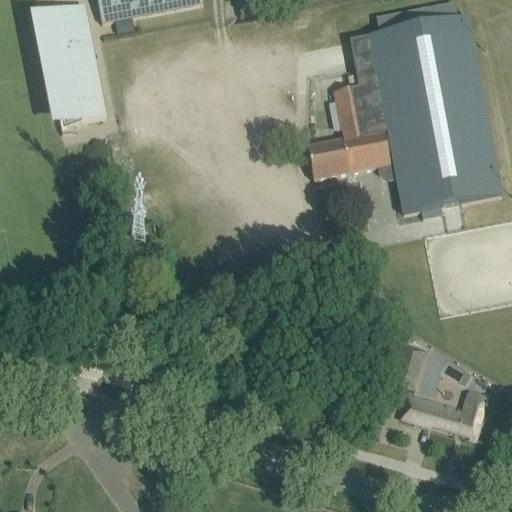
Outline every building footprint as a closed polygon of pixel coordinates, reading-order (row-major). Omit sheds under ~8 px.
[(201,0),(96,0),(102,29),(203,9),(201,0)] [(403,219),(501,199),(468,21),(458,23),(455,7),(376,22),(379,38),(349,44),(358,90),(334,95),(343,144),(307,151),(313,184),(378,172),(379,178),(390,183),(396,182),(403,219)] [(52,132),(63,130),(107,121),(85,9),(30,20),(52,132)] [(134,283),(157,279),(154,267),(132,271),(134,283)] [(415,393),(426,354),(400,346),(389,385),(415,393)] [(474,443),(486,402),(466,396),(461,414),(407,398),(400,422),(474,443)]
